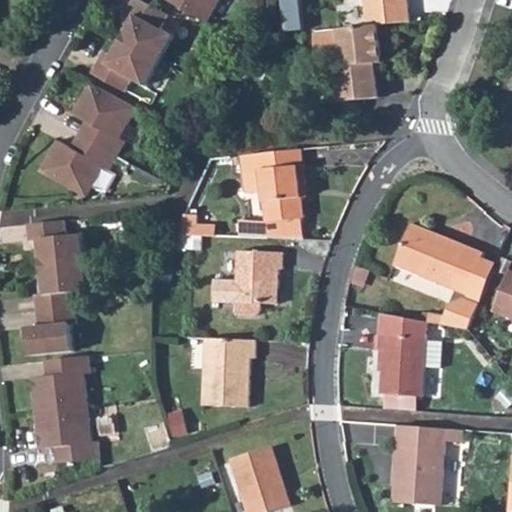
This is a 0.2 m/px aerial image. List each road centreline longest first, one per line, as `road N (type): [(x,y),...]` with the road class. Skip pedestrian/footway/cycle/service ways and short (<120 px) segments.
road 1 (residential): [(346,511),(324,408),(331,297),(390,165),(437,139)]
road 2 (residential): [(75,0),(0,145)]
road 3 (residential): [(437,139),(433,104),(472,0)]
